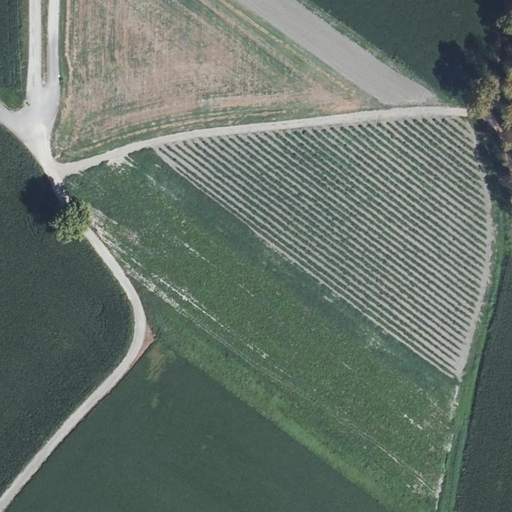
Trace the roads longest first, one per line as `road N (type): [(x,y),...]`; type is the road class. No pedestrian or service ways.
road 1 (track): [(4,120),(50,171),(198,132),(468,110),(484,112),(504,136),(511,181)]
road 2 (track): [(0,508),(131,358),(141,333),(135,299),(50,171)]
road 3 (track): [(25,116),(49,123),(55,107),(53,0)]
road 4 (unclassified): [(36,0),(36,101),(17,120),(0,116)]
